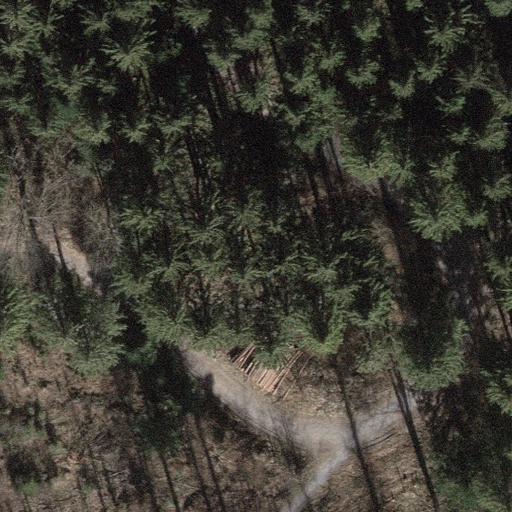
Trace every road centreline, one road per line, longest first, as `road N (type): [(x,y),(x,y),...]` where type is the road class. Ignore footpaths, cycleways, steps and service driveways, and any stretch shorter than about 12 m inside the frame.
road 1 (track): [(197,0),(264,106),(419,196),(454,282),(440,360),(398,410),(331,440),(270,413),(186,345)]
road 2 (track): [(0,235),(99,275),(186,345)]
